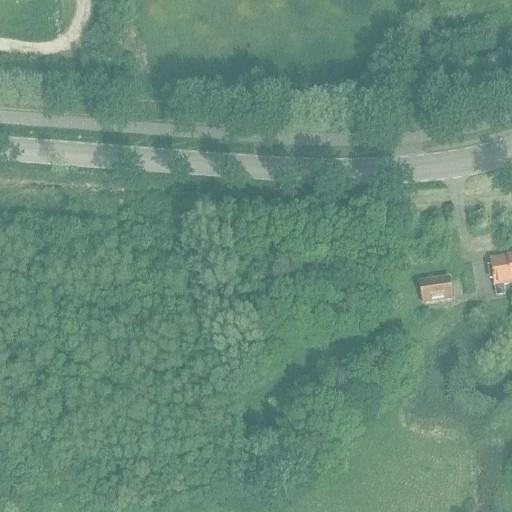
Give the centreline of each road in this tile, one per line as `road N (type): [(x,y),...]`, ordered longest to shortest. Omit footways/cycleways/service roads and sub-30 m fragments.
road 1 (tertiary): [(0,147),(344,172),(439,167),(511,149)]
road 2 (unknown): [(344,172),(376,0)]
